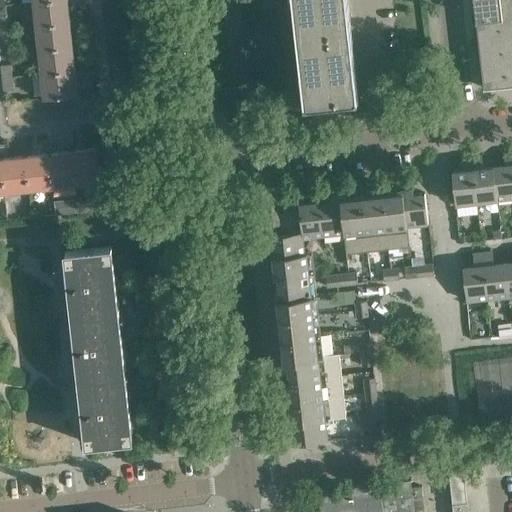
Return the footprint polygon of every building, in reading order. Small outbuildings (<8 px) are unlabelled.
[(67,0),(59,0),(35,3),(37,25),(70,21),(67,0)] [(296,0),(307,95),(306,95),(306,97),(359,92),(348,0),(296,0)] [(511,0),(473,0),(476,18),(511,13),(511,0)] [(511,13),(476,18),(478,42),(511,37),(511,13)] [(70,21),(37,25),(40,50),(73,46),(70,21)] [(2,27),(0,27),(0,41),(9,41),(8,30),(3,30),(2,27)] [(511,37),(478,42),(481,65),(511,61),(511,37)] [(73,46),(40,50),(42,74),(75,70),(73,46)] [(511,61),(481,65),(483,87),(511,84),(511,61)] [(11,64),(2,65),(3,76),(8,75),(8,79),(13,78),(13,77),(11,64)] [(75,70),(42,74),(45,96),(78,93),(75,70)] [(8,75),(3,76),(3,78),(4,90),(14,89),(13,78),(8,79),(8,75)] [(97,147),(72,150),(76,183),(101,181),(97,147)] [(72,150),(49,152),(53,186),(76,183),(72,150)] [(505,163),(494,164),(497,200),(511,198),(511,151),(504,152),(505,163)] [(49,152),(25,155),(29,189),(53,186),(49,152)] [(482,154),(472,156),(477,202),(497,200),(494,164),(484,165),(482,154)] [(25,155),(1,158),(5,191),(29,189),(25,155)] [(464,167),(452,169),(456,204),(477,202),(472,156),(462,157),(464,167)] [(425,192),(403,195),(406,226),(428,224),(425,192)] [(403,195),(383,197),(388,249),(409,246),(406,226),(403,195)] [(383,197),(362,199),(367,251),(388,249),(383,197)] [(102,198),(81,200),(82,211),(103,209),(102,198)] [(362,199),(340,201),(343,233),(346,253),(367,251),(362,199)] [(320,200),(298,202),(302,231),(303,238),(323,236),(320,203),(320,200)] [(340,201),(320,203),(323,236),(343,233),(340,201)] [(268,235),(273,234),(280,233),(277,204),(264,205),(268,235)] [(280,233),(273,234),(276,254),(277,267),(278,275),(278,280),(279,288),(280,296),(281,307),(282,315),(282,316),(284,337),(286,352),(287,358),(287,359),(287,367),(288,371),(289,379),(289,380),(290,389),(291,401),(291,402),(292,410),(293,416),(293,422),(294,432),(295,443),(328,439),(328,436),(326,419),(345,416),(345,411),(343,395),(341,374),(339,353),(328,354),(327,347),(325,333),(316,334),(314,313),(312,293),(312,291),(308,250),(304,250),(303,238),(302,231),(280,233)] [(112,246),(66,251),(73,315),(119,310),(112,246)] [(493,250),(483,251),(487,299),(508,296),(505,261),(494,262),(493,250)] [(474,264),(463,265),(465,286),(466,301),(487,299),(483,251),(473,252),(474,264)] [(433,263),(411,265),(412,276),(434,273),(433,263)] [(398,266),(390,267),(391,278),(399,278),(398,266)] [(391,278),(390,267),(383,268),(384,278),(384,279),(391,278)] [(357,279),(356,271),(347,272),(348,283),(357,282),(357,279)] [(347,272),(336,273),(337,284),(348,283),(347,272)] [(337,284),(336,273),(325,274),(327,284),(337,284)] [(365,300),(355,301),(354,301),(355,309),(366,308),(365,300)] [(367,316),(366,308),(355,309),(356,317),(363,316),(366,316),(367,316)] [(119,310),(73,315),(79,377),(125,372),(119,310)] [(511,329),(511,321),(496,323),(498,336),(511,334),(511,329)] [(370,342),(359,343),(360,351),(370,350),(370,342)] [(370,350),(360,351),(361,366),(372,365),(370,350)] [(125,372),(79,377),(86,442),(132,437),(125,372)] [(362,378),(364,393),(376,392),(374,377),(362,378)] [(367,414),(378,413),(376,392),(364,393),(367,414)] [(367,414),(369,435),(381,434),(378,413),(367,414)] [(463,469),(449,471),(453,501),(467,500),(463,469)] [(413,511),(410,480),(380,483),(319,490),(320,511),(413,511)] [(422,485),(412,486),(414,510),(424,509),(422,485)] [(468,511),(467,501),(453,503),(453,511),(468,511)]
